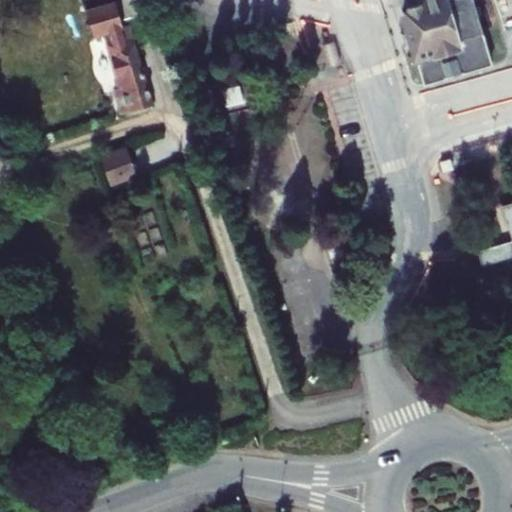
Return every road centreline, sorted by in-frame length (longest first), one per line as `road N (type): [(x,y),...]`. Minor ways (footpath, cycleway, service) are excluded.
road 1 (tertiary): [(405,453),(344,474),(208,475)]
road 2 (unknown): [(180,102),(0,166)]
road 3 (tertiary): [(208,475),(358,511)]
